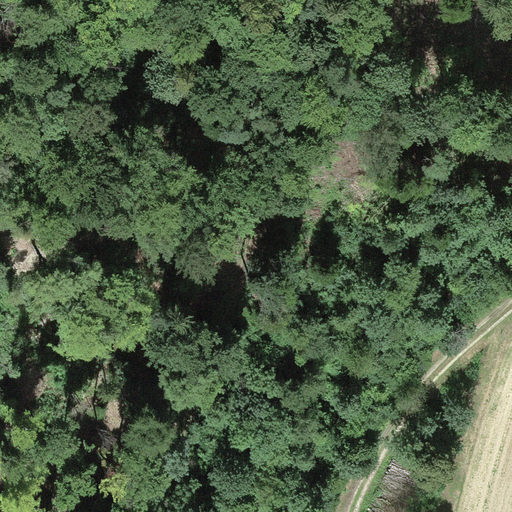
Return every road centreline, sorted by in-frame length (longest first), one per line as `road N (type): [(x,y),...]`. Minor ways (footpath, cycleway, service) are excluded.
road 1 (track): [(145,511),(249,255),(420,0)]
road 2 (track): [(511,314),(394,439),(352,511)]
